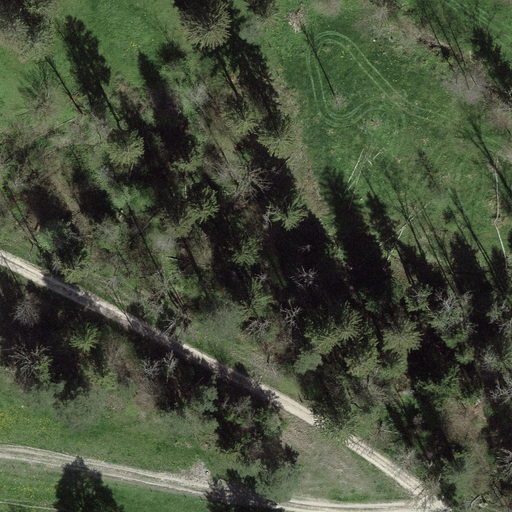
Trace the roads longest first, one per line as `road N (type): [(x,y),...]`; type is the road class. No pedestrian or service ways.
road 1 (track): [(0,264),(377,456),(437,511)]
road 2 (track): [(0,450),(336,511)]
